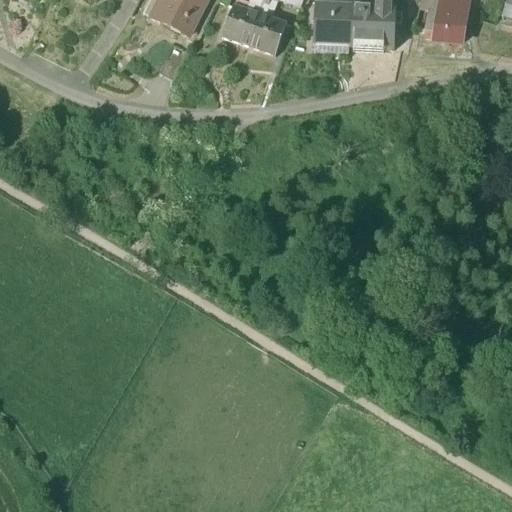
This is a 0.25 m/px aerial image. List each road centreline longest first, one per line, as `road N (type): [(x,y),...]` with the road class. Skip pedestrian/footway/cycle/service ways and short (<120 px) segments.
road 1 (track): [(511,498),(0,183)]
road 2 (residential): [(511,77),(184,115),(50,79),(0,49)]
